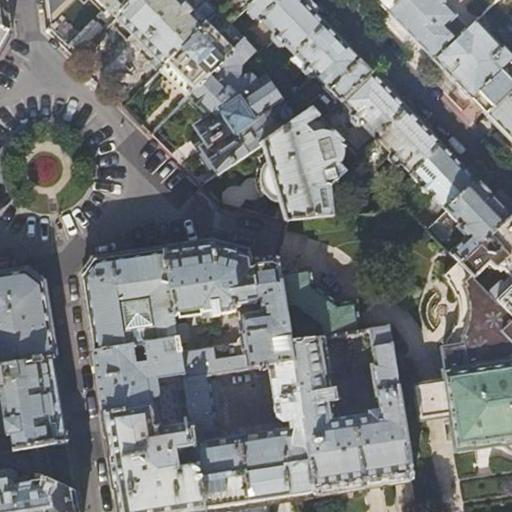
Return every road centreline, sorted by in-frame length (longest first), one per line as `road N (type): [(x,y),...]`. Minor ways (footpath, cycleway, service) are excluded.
road 1 (residential): [(97,511),(55,247)]
road 2 (residential): [(511,191),(330,0)]
road 3 (residential): [(120,187),(270,236)]
road 4 (residential): [(120,187),(121,163),(102,121),(84,106),(39,95)]
